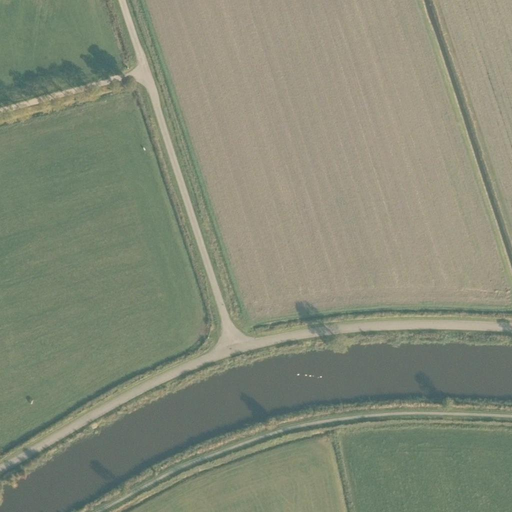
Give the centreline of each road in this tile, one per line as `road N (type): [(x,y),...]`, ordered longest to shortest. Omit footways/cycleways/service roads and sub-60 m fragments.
road 1 (unclassified): [(236,349),(120,0)]
road 2 (tertiary): [(236,349),(364,327),(511,328)]
road 3 (tertiary): [(0,469),(136,391),(236,349)]
